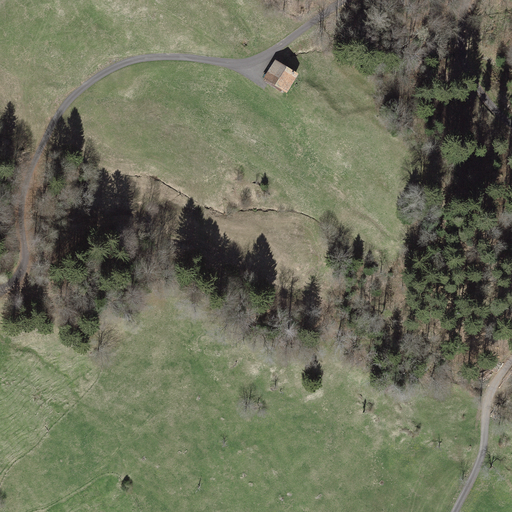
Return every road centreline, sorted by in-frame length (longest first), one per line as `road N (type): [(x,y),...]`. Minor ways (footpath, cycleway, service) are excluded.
road 1 (unclassified): [(345,0),(263,58),(182,56),(126,65),(76,96),(45,145),(26,210),(29,264),(0,293)]
road 2 (unclassified): [(458,511),(482,455),(491,392),(511,360)]
road 3 (unclassified): [(511,124),(467,71),(466,0)]
